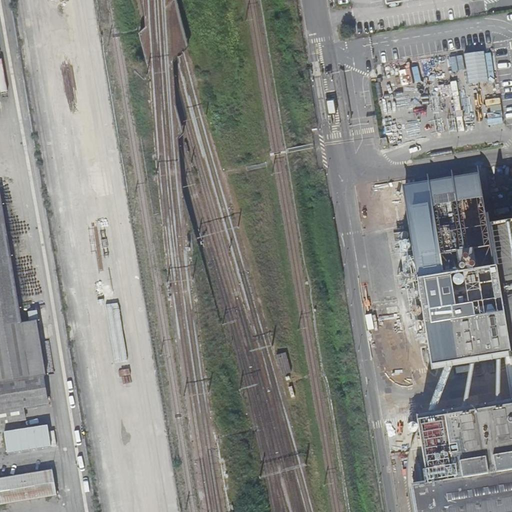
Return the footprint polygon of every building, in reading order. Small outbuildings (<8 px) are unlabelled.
[(334,99),(326,101),(328,115),(337,114),(334,99)] [(422,304),(423,311),(428,338),(430,354),(433,353),(436,359),(439,361),(442,362),(444,362),(445,362),(446,365),(506,355),(511,354),(511,352),(511,351),(511,223),(495,226),(496,231),(490,232),(484,201),(481,187),(479,177),(404,190),(406,199),(409,214),(416,259),(422,303),(422,304)] [(0,422),(24,418),(22,406),(33,404),(33,400),(45,398),(41,373),(45,373),(35,318),(20,321),(0,196),(0,422)] [(428,338),(423,311),(422,304),(414,306),(411,307),(416,341),(428,338)] [(283,352),(274,355),(279,375),(288,373),(283,352)] [(511,511),(511,405),(457,415),(419,421),(421,435),(416,435),(412,445),(409,457),(408,487),(411,511),(511,511)] [(48,425),(5,432),(6,441),(9,454),(52,447),(48,425)] [(0,504),(55,494),(51,469),(0,478),(0,504)]
